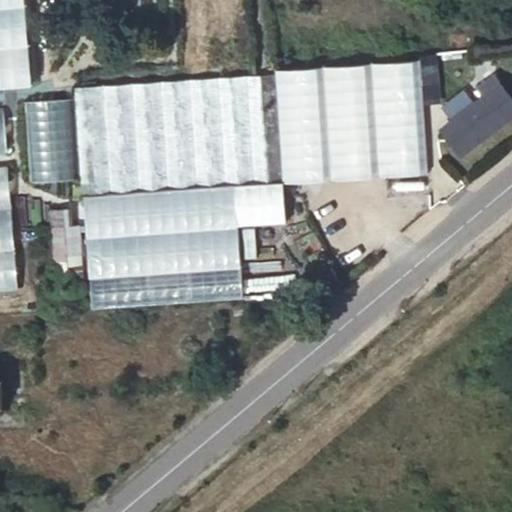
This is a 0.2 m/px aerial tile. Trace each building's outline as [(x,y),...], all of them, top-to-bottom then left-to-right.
[(420,60),(273,71),(275,98),(280,154),(282,178),(428,169),(420,60)] [(275,98),(273,71),(171,78),(69,85),(77,191),(80,191),(231,181),(281,178),(282,178),(280,154),(275,98)] [(459,156),(511,113),(511,103),(492,78),(474,92),(480,99),(441,131),(459,156)] [(0,286),(11,286),(2,163),(0,163),(0,286)] [(281,178),(231,181),(231,194),(233,221),(282,218),(281,178)] [(231,181),(80,191),(80,202),(231,194),(231,181)] [(233,221),(231,194),(80,202),(84,300),(236,293),(233,221)] [(48,226),(74,225),(73,205),(47,206),(48,226)] [(77,286),(74,225),(48,226),(51,288),(77,286)]
